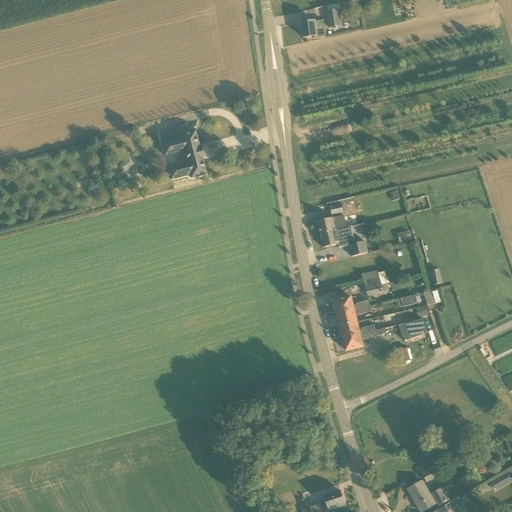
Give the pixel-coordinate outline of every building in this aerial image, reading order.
[(339,10),(327,12),(329,28),(341,26),(339,10)] [(323,21),(315,22),(315,21),(301,23),(303,38),(314,37),(315,39),(326,38),(323,21)] [(186,162),(168,167),(171,180),(190,175),(191,178),(206,174),(202,158),(204,158),(201,147),(199,148),(195,132),(180,136),(181,139),(162,144),(165,156),(183,152),(186,162)] [(332,215),(344,212),(342,205),(330,207),(332,215)] [(318,222),(320,234),(336,231),(347,228),(344,216),(318,222)] [(336,231),(320,234),(324,248),(339,245),(339,247),(347,246),(344,232),(337,233),(336,231)] [(409,231),(403,232),(405,241),(411,240),(409,231)] [(368,254),(365,242),(350,245),(352,257),(368,254)] [(430,271),(431,285),(441,284),(440,270),(430,271)] [(364,281),(367,295),(389,290),(387,283),(381,285),(379,278),(364,281)] [(438,290),(426,294),(430,305),(442,300),(438,290)] [(417,304),(415,296),(400,299),(402,307),(417,304)] [(337,314),(370,306),(369,301),(357,303),(356,305),(353,306),(351,297),(334,301),(337,314)] [(340,326),(357,322),(355,314),(358,313),(360,315),(372,312),(370,306),(337,314),(340,326)] [(423,316),(429,315),(427,306),(421,308),(423,316)] [(399,325),(405,342),(428,333),(424,319),(399,325)] [(376,331),(375,325),(363,328),(362,330),(359,331),(357,322),(340,326),(343,339),(376,331)] [(376,331),(343,339),(346,351),(363,347),(362,340),(386,334),(385,329),(376,331)] [(411,362),(409,353),(403,354),(402,350),(403,349),(402,348),(393,350),(396,360),(399,359),(400,365),(411,362)] [(427,481),(440,475),(436,468),(423,474),(427,481)] [(497,491),(511,482),(511,480),(507,472),(491,482),(497,491)] [(449,501),(442,489),(431,496),(423,482),(409,489),(421,511),(437,504),(439,507),(449,501)] [(302,511),(329,511),(345,505),(340,491),(325,497),(327,502),(315,507),(302,511)]
